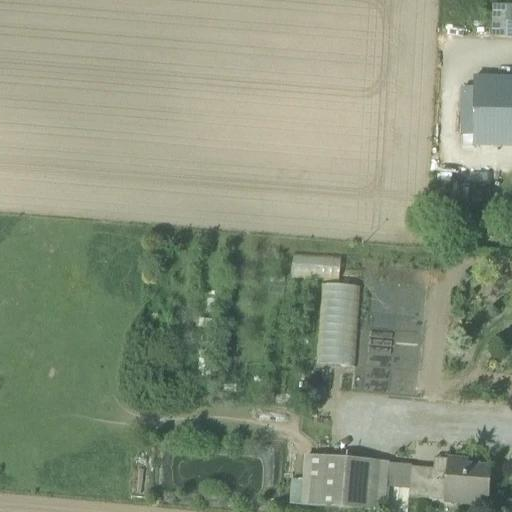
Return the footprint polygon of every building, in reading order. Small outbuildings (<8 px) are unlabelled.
[(511,78),(475,77),(475,88),(474,148),(511,148),(511,78)] [(340,277),(340,258),(292,258),(292,276),(340,277)] [(355,366),(357,285),(321,284),(319,365),(355,366)] [(448,458),(447,471),(411,468),(411,466),(388,464),(386,488),(409,490),(408,499),(444,502),(444,503),(474,506),(475,499),(487,501),(490,469),(466,467),(466,461),(449,460),(449,458),(448,458)] [(372,463),(322,459),(318,507),(367,511),(372,463)]
